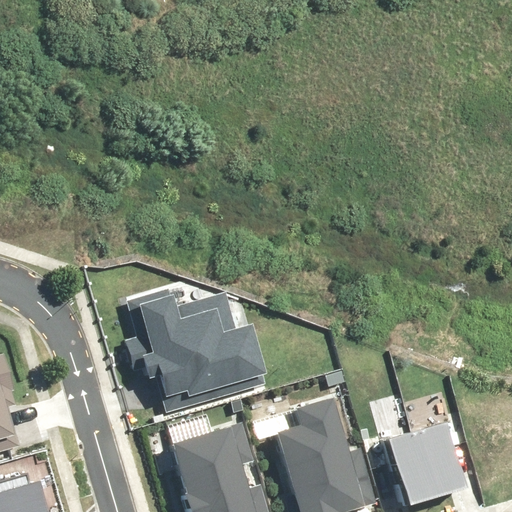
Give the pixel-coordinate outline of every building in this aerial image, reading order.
[(164,290),(130,299),(158,400),(267,371),(254,322),(228,329),(221,303),(171,317),(164,290)] [(0,457),(22,451),(0,375),(0,457)] [(299,428),(281,433),(301,511),(323,511),(374,499),(358,437),(346,440),(334,393),(293,403),(299,428)] [(245,418),(173,433),(189,511),(271,511),(263,474),(242,478),(237,455),(252,452),(245,418)] [(444,423),(385,434),(397,497),(456,486),(444,423)] [(41,511),(30,475),(0,483),(0,511),(41,511)]
